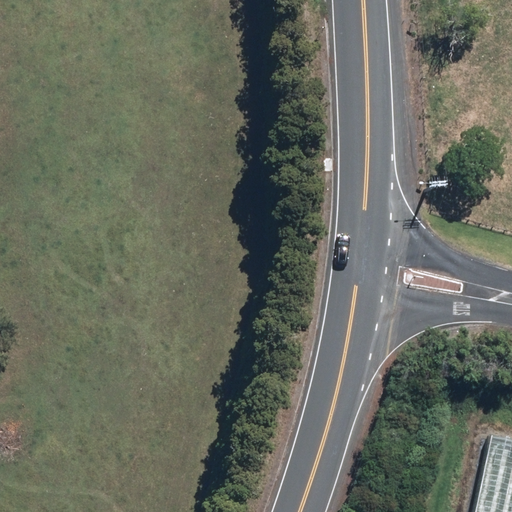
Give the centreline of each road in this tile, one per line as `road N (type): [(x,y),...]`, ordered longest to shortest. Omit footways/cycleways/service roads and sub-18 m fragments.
road 1 (secondary): [(364,233),(362,0)]
road 2 (secondary): [(298,511),(354,305)]
road 3 (unclassified): [(511,311),(354,305)]
road 4 (unclassified): [(364,233),(511,283)]
